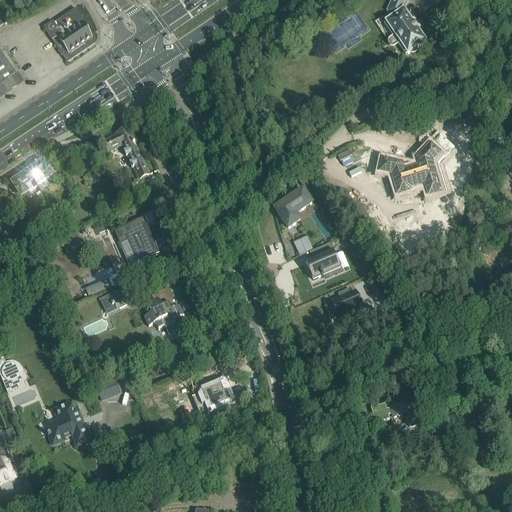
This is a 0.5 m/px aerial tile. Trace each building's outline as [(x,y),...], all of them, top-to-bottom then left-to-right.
[(27,0),(29,2),(24,5),(26,10),(36,5),(34,1),(34,0),(27,0)] [(412,22),(404,11),(408,0),(392,0),(387,11),(392,18),(386,23),(395,36),(389,40),(388,40),(388,41),(388,42),(387,43),(387,44),(388,44),(388,45),(388,46),(389,46),(390,47),(391,47),(392,48),(393,48),(394,47),(395,47),(400,44),(408,55),(410,53),(410,54),(411,54),(413,54),(415,54),(416,53),(417,51),(417,49),(417,48),(421,45),(422,46),(424,44),(425,42),(419,32),(421,30),(419,28),(420,28),(420,27),(420,26),(420,25),(420,24),(419,23),(418,23),(417,23),(416,23),(414,21),(412,22)] [(68,63),(94,45),(91,39),(92,39),(76,9),(69,14),(54,24),(53,22),(44,28),(62,55),(68,63)] [(6,15),(0,18),(0,27),(10,22),(6,15)] [(0,83),(6,93),(21,83),(0,51),(0,83)] [(139,181),(141,180),(150,176),(130,135),(131,135),(128,129),(117,134),(118,135),(103,142),(109,154),(122,148),(127,159),(128,158),(131,164),(129,164),(132,170),(133,170),(139,181)] [(378,158),(377,173),(391,176),(397,195),(413,190),(412,186),(424,182),(430,202),(443,197),(434,164),(445,153),(432,137),(413,153),(414,160),(404,163),(402,156),(378,158)] [(53,176),(49,170),(44,162),(27,173),(37,187),(53,176)] [(12,183),(17,192),(21,198),(22,198),(25,203),(32,198),(29,193),(37,187),(27,173),(12,183)] [(303,191),(275,210),(288,229),(300,221),(296,215),(312,204),(303,191)] [(109,200),(98,203),(101,213),(112,210),(109,200)] [(10,208),(15,215),(17,219),(23,215),(16,204),(10,208)] [(11,218),(15,215),(10,208),(6,211),(11,218)] [(477,272),(511,273),(511,272),(511,235),(501,237),(501,216),(480,214),(477,272)] [(457,215),(432,224),(435,233),(460,223),(457,215)] [(144,220),(115,233),(130,268),(160,255),(144,220)] [(306,237),(299,240),(306,254),(312,251),(306,237)] [(62,239),(46,246),(49,253),(65,246),(62,239)] [(314,261),(306,264),(310,274),(313,281),(318,279),(321,278),(322,279),(323,278),(323,277),(336,271),(340,269),(330,244),(313,251),(317,260),(314,261)] [(108,281),(84,291),(88,300),(111,289),(108,281)] [(165,328),(169,336),(179,331),(177,327),(183,324),(180,318),(184,316),(179,306),(172,310),(169,304),(174,302),(168,289),(151,296),(154,302),(149,304),(152,311),(150,312),(151,315),(144,318),(149,328),(156,324),(159,331),(165,328)] [(340,299),(331,303),(339,319),(354,313),(356,318),(364,314),(362,309),(363,309),(355,292),(351,294),(349,289),(338,295),(340,299)] [(107,316),(129,305),(122,290),(100,301),(107,316)] [(8,362),(6,363),(4,359),(0,360),(0,376),(8,395),(9,393),(18,389),(23,378),(23,375),(23,373),(23,371),(22,369),(21,367),(20,365),(18,364),(16,363),(14,362),(12,362),(9,362),(8,362)] [(116,381),(96,389),(102,404),(122,395),(116,381)] [(198,404),(202,415),(206,413),(209,419),(218,415),(220,419),(227,416),(225,412),(250,402),(245,389),(213,402),(212,399),(198,404)] [(405,415),(409,426),(412,425),(413,427),(420,424),(417,416),(414,417),(413,412),(410,402),(390,408),(394,419),(405,415)] [(48,436),(49,437),(53,446),(65,441),(63,438),(72,434),(77,447),(82,445),(83,447),(90,444),(77,413),(74,415),(70,404),(54,411),(58,421),(49,425),(53,433),(48,436)] [(389,421),(388,417),(390,416),(389,411),(386,412),(384,406),(371,411),(376,426),(389,421)] [(0,485),(16,479),(12,470),(7,459),(0,462),(0,485)]
